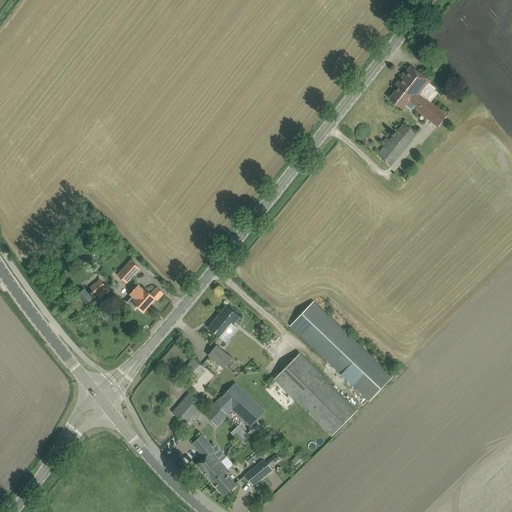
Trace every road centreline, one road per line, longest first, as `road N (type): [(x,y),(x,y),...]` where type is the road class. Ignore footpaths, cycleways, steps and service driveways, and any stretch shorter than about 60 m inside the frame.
road 1 (tertiary): [(103,400),(428,0)]
road 2 (tertiary): [(103,400),(0,265)]
road 3 (tertiary): [(209,511),(103,400)]
road 4 (tertiary): [(14,511),(103,400)]
